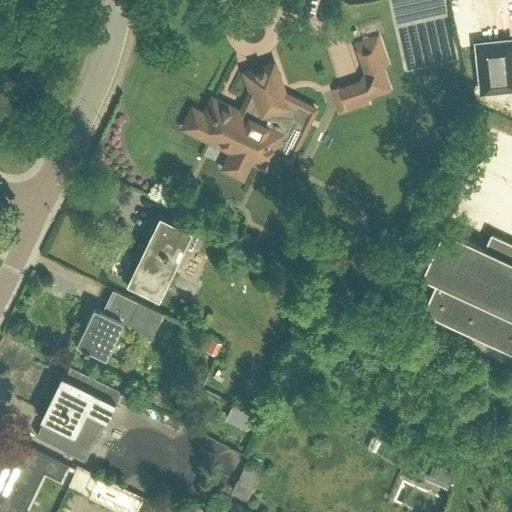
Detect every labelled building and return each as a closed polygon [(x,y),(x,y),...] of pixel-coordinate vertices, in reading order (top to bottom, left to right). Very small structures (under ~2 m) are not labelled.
[(370,103),(368,96),(392,88),(384,65),(389,63),(378,33),(354,41),(363,71),(359,78),(331,88),(340,113),(370,103)] [(511,39),(476,42),(481,90),(511,86),(511,47),(511,39)] [(246,168),(247,167),(250,160),(259,165),(267,150),(289,161),(315,108),(284,92),(275,67),(246,77),(251,93),(242,112),(217,99),(212,109),(203,112),(201,111),(199,111),(198,111),(196,111),(193,112),(191,114),(190,115),(188,116),(187,119),(187,121),(187,122),(187,124),(187,125),(188,127),(189,128),(189,129),(191,131),(193,132),(209,140),(224,135),(236,141),(228,157),(227,159),(227,161),(226,162),(227,163),(227,164),(227,166),(228,167),(229,169),(230,169),(231,171),(233,172),(234,172),(235,173),(237,173),(240,172),(241,172),(243,171),(244,171),(245,170),(246,168)] [(158,296),(191,230),(159,215),(126,281),(158,296)] [(511,242),(490,232),(483,246),(441,227),(420,274),(435,281),(421,312),(466,332),(511,353),(511,242)] [(152,336),(163,314),(112,289),(106,301),(106,302),(102,310),(93,306),(75,344),(82,347),(82,348),(87,350),(88,348),(105,356),(122,321),(152,336)] [(36,434),(85,458),(86,457),(84,456),(103,417),(106,419),(115,400),(113,399),(118,389),(119,390),(120,389),(70,364),(69,366),(71,366),(66,376),(61,373),(60,374),(64,376),(58,388),(59,388),(51,404),(48,402),(42,416),(40,415),(40,417),(45,419),(39,434),(36,433),(36,434)] [(253,413),(231,402),(224,416),(246,427),(253,413)] [(59,478),(67,463),(13,437),(0,462),(0,511),(19,511),(40,469),(59,478)] [(447,487),(454,471),(433,462),(426,478),(447,487)] [(134,511),(139,502),(96,481),(89,495),(122,511),(134,511)]
